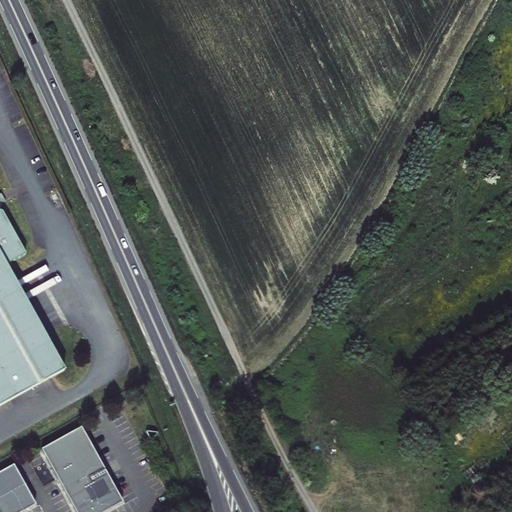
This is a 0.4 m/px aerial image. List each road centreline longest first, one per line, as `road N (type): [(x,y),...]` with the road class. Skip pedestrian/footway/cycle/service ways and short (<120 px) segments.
road 1 (track): [(66,0),(259,409),(317,511)]
road 2 (primary): [(158,334),(8,0)]
road 3 (primary): [(247,511),(158,334)]
road 4 (primary): [(158,334),(222,511)]
